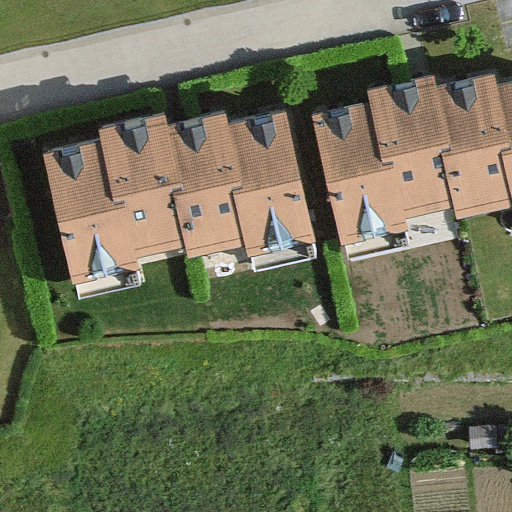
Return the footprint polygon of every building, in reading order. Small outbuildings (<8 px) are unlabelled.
[(473,233),(511,225),(511,131),(502,84),(445,95),(473,233)] [(411,237),(468,226),(441,87),(384,99),(411,237)] [(0,383),(10,381),(0,339),(0,260),(5,259),(0,238),(0,104),(1,104),(0,100),(0,383)] [(354,271),(411,259),(383,121),(326,132),(354,271)] [(210,272),(267,261),(240,123),(183,134),(210,272)] [(273,276),(330,264),(303,126),(246,137),(273,276)] [(150,277),(207,266),(180,128),(122,139),(150,277)] [(94,306),(151,295),(123,157),(66,168),(94,306)] [(496,443),(496,421),(467,419),(470,441),(496,443)]
